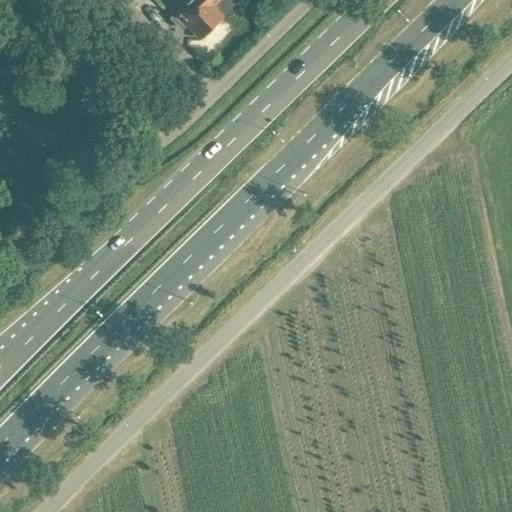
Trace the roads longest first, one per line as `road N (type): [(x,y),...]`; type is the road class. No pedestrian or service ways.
road 1 (unclassified): [(47,511),(511,67)]
road 2 (primary): [(0,445),(451,0)]
road 3 (primary): [(378,0),(0,374)]
road 4 (unclassified): [(0,285),(306,0)]
